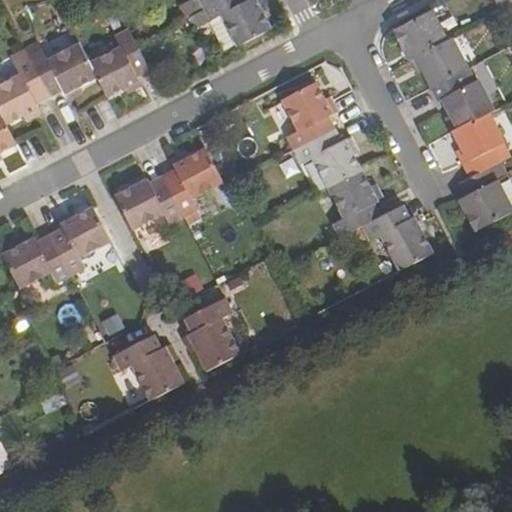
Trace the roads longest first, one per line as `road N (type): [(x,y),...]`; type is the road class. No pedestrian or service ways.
road 1 (residential): [(0,204),(317,45)]
road 2 (residential): [(348,32),(430,201)]
